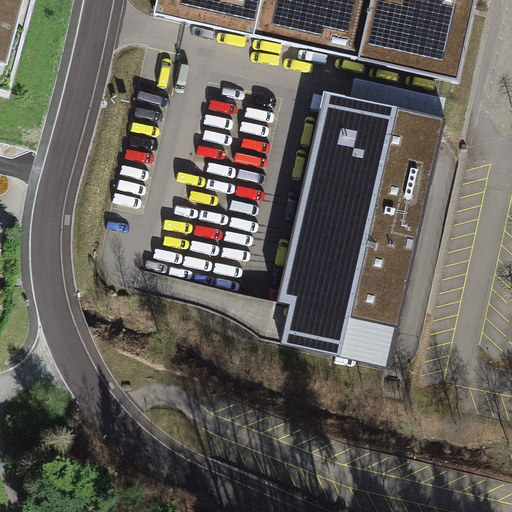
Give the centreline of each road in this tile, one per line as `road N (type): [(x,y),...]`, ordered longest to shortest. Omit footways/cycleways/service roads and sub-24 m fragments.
road 1 (unknown): [(95,12),(277,59),(300,78),(303,98),(265,277)]
road 2 (residential): [(98,0),(48,205),(46,271),(68,356)]
road 3 (unclassified): [(68,356),(128,435),(278,511)]
road 4 (unknown): [(202,38),(147,234)]
